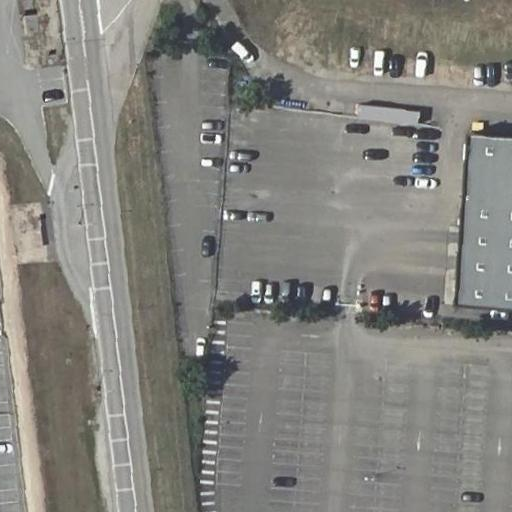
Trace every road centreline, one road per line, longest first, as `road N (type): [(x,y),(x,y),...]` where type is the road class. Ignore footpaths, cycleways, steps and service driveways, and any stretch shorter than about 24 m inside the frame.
road 1 (primary): [(78,45),(119,396)]
road 2 (unknown): [(341,340),(347,277),(432,276),(445,106)]
road 3 (track): [(34,511),(0,207)]
road 4 (unknown): [(206,0),(252,65),(288,90),(445,106)]
